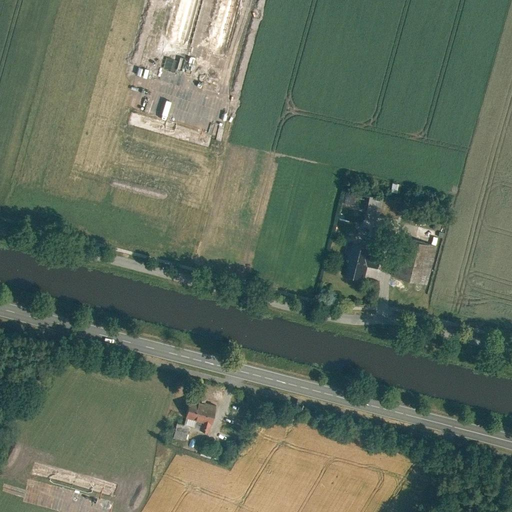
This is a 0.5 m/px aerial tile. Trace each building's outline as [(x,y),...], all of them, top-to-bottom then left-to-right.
[(358,192),(348,190),(345,201),(356,204),(358,192)] [(392,197),(372,192),(368,209),(388,213),(392,197)] [(402,235),(392,273),(427,283),(437,244),(402,235)] [(373,246),(352,241),(345,271),(366,276),(373,246)] [(219,404),(193,398),(189,415),(207,420),(205,427),(213,429),(219,404)]
